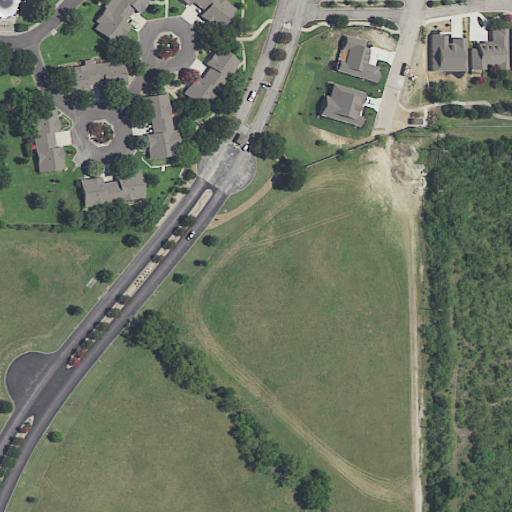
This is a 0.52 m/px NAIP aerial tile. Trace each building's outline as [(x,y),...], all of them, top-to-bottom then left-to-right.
[(148,0),(108,0),(89,26),(115,45),(130,25),(124,21),(132,9),(138,14),(148,0)] [(235,8),(224,0),(179,0),(188,6),(190,4),(222,27),(235,8)] [(470,48),(470,69),(484,69),(484,64),(495,64),(495,69),(507,69),(506,28),(495,28),(495,29),(491,29),(491,41),(483,41),(483,43),(476,43),(476,48),(470,48)] [(428,32),(445,32),(445,46),(452,46),(452,34),(465,34),(465,73),(428,73),(428,32)] [(333,69),(345,35),(370,42),(365,63),(378,67),(373,82),(333,69)] [(238,60),(217,46),(205,63),(209,66),(200,78),(195,75),(181,94),(203,109),(238,60)] [(63,67),(66,92),(88,89),(88,85),(124,81),(122,60),(63,67)] [(317,114),(323,94),(327,96),(331,83),(363,93),(358,108),(361,110),(357,126),(317,114)] [(147,158),(178,155),(175,129),(171,129),(167,93),(147,96),(151,133),(145,134),(147,158)] [(36,172),(63,169),(60,146),(54,146),(52,132),(57,132),(55,110),(30,112),(36,172)] [(81,206),(143,199),(140,170),(114,173),(115,181),(101,182),(101,177),(78,179),(81,206)]
